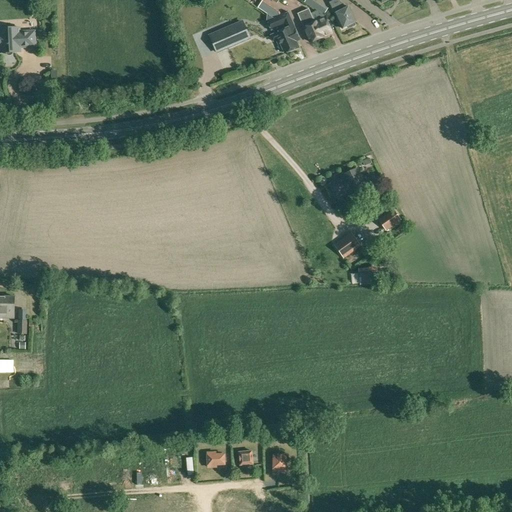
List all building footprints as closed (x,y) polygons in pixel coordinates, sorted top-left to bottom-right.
[(262,6),(260,9),(269,16),(273,18),(274,18),(274,19),(280,16),(278,12),(275,13),(278,9),(270,3),(266,0),(263,0),(260,5),(262,6)] [(342,29),(356,22),(349,7),(345,9),(342,3),(341,4),(339,0),(335,0),(330,3),(342,29)] [(322,7),(321,8),(316,5),(314,9),(322,15),(326,10),(322,7)] [(325,19),(317,22),(314,23),(308,9),(297,14),(303,28),(304,28),(310,43),(324,37),(323,36),(331,33),(325,19)] [(269,16),(266,22),(271,31),(278,28),(279,33),(271,37),(273,42),(277,41),(279,46),(281,45),(285,54),(298,48),(295,40),(298,39),(299,40),(296,32),(297,32),(288,13),(280,16),(274,19),(274,18),(273,18),(269,16)] [(209,37),(216,52),(242,41),(235,25),(209,37)] [(17,49),(37,48),(36,32),(21,33),(21,29),(7,29),(7,27),(0,27),(0,53),(18,53),(17,49)] [(366,188),(357,169),(342,175),(344,179),(330,185),(336,197),(349,191),(351,195),(366,188)] [(400,220),(393,210),(379,221),(386,230),(400,220)] [(360,246),(351,233),(335,245),(344,258),(360,246)] [(379,283),(377,271),(358,273),(360,285),(379,283)] [(4,298),(0,297),(0,318),(14,318),(14,297),(4,297),(4,298)] [(26,321),(18,321),(18,334),(26,334),(26,321)] [(251,451),(238,452),(240,466),(253,464),(251,451)] [(207,453),(208,467),(216,467),(216,465),(224,464),(224,454),(215,455),(215,453),(207,453)] [(273,455),(272,471),(285,472),(286,455),(273,455)]
